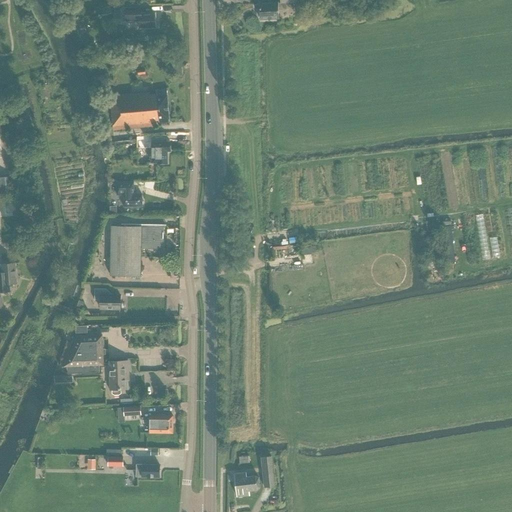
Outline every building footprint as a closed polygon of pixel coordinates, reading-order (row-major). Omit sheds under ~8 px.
[(285,9),(285,3),(296,3),(296,0),(280,0),(280,3),(278,3),(259,4),(260,11),(258,11),(258,17),(260,17),(260,18),(278,18),(278,10),(285,9)] [(144,13),(141,13),(141,8),(121,8),(121,9),(115,9),(115,18),(121,18),(121,20),(138,19),(139,28),(156,27),(156,20),(155,20),(155,14),(144,14),(144,13)] [(158,121),(159,123),(169,122),(167,89),(156,90),(156,94),(149,94),(149,92),(112,96),(113,106),(111,106),(113,130),(156,126),(156,121),(158,121)] [(136,137),(136,148),(151,147),(152,163),(158,163),(158,164),(167,163),(167,151),(170,151),(170,142),(166,142),(166,135),(151,135),(151,139),(143,139),(143,136),(136,137)] [(0,193),(9,192),(8,176),(0,176),(0,193)] [(123,206),(142,206),(142,194),(134,194),(134,181),(116,181),(117,195),(123,195),(123,206)] [(123,224),(123,226),(111,226),(110,276),(140,276),(141,246),(156,246),(158,246),(159,245),(160,243),(161,242),(161,225),(165,225),(165,224),(122,224),(123,224)] [(15,263),(1,264),(2,272),(0,272),(0,292),(10,291),(9,284),(16,283),(15,263)] [(100,310),(120,310),(120,295),(106,295),(106,289),(94,289),(94,300),(100,300),(100,310)] [(78,336),(64,367),(67,367),(67,374),(99,373),(99,366),(104,366),(103,354),(105,354),(105,350),(103,350),(103,336),(78,336)] [(119,395),(121,393),(121,390),(127,389),(126,376),(128,376),(128,362),(109,362),(110,375),(98,375),(107,389),(110,389),(110,390),(112,390),(112,393),(115,395),(119,395)] [(67,403),(61,400),(58,405),(64,409),(67,403)] [(123,407),(124,416),(141,415),(140,406),(123,407)] [(150,433),(172,433),(173,415),(150,415),(150,433)] [(108,456),(108,466),(123,467),(123,457),(108,456)] [(272,456),(261,457),(264,487),(275,485),(272,456)] [(97,470),(97,461),(88,461),(89,470),(97,470)] [(159,477),(159,465),(136,464),(136,477),(159,477)] [(249,495),(249,491),(249,490),(247,477),(246,477),(246,472),(234,474),(236,497),(249,495)] [(260,488),(258,477),(255,476),(247,477),(249,490),(249,491),(257,490),(260,488)]
